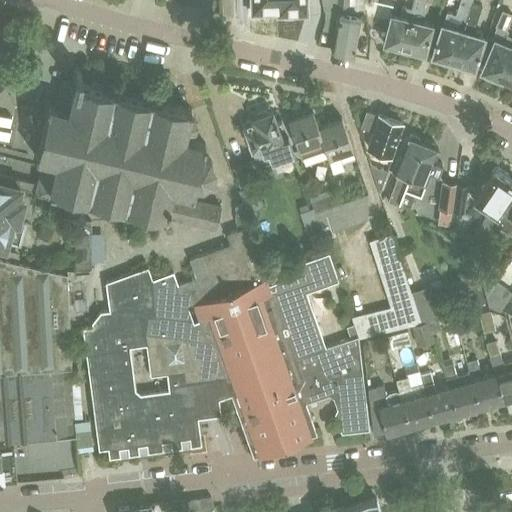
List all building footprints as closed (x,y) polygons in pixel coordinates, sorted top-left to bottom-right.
[(250,0),(251,0),(248,0),(248,12),(266,11),(266,7),(277,7),(278,7),(277,0),(250,0)] [(277,0),(278,7),(277,7),(277,10),(283,15),(292,15),(297,9),(305,8),(304,0),(277,0)] [(335,40),(334,48),(352,52),(359,14),(347,12),(348,0),(336,0),(336,10),(340,11),(336,32),(333,32),(332,40),(335,40)] [(388,20),(383,42),(385,42),(386,45),(392,47),(395,45),(403,47),(415,0),(405,0),(405,5),(402,5),(400,15),(390,13),(391,6),(374,2),(373,6),(364,4),(363,3),(365,15),(388,20)] [(424,0),(415,0),(403,47),(412,49),(413,52),(420,54),(422,52),(423,52),(431,23),(422,21),(424,10),(422,10),(424,0)] [(445,58),(452,60),(471,4),(471,0),(460,0),(461,0),(456,14),(445,11),(431,54),(435,55),(436,58),(442,60),(445,58)] [(481,7),(471,4),(452,60),(461,63),(462,66),(468,68),(470,66),(473,67),(483,36),(472,32),(481,7)] [(502,77),(504,78),(511,62),(511,60),(511,44),(503,41),(508,30),(506,29),(511,16),(511,14),(502,10),(495,25),(497,26),(492,37),(494,38),(480,69),(491,74),(490,76),(501,80),(502,77)] [(47,104),(45,110),(34,155),(44,158),(37,183),(21,179),(19,186),(35,190),(34,191),(49,195),(51,189),(64,193),(63,196),(75,199),(76,195),(101,202),(101,204),(112,207),(113,204),(138,211),(137,214),(149,217),(149,214),(165,218),(165,215),(214,227),(219,205),(191,198),(194,183),(199,183),(202,183),(205,182),(208,180),(210,177),(212,173),(213,169),(212,164),(211,161),(208,158),(204,155),(202,154),(204,144),(184,138),(185,135),(187,135),(191,133),(193,132),(194,130),(196,125),(196,124),(195,121),(193,118),(190,117),(188,116),(190,109),(175,105),(176,101),(165,98),(164,102),(139,96),(140,93),(128,90),(127,93),(103,87),(104,84),(92,81),(91,84),(77,81),(81,67),(74,65),(70,81),(62,79),(55,106),(47,104)] [(287,137),(283,138),(273,110),(269,111),(266,109),(259,112),(257,115),(253,116),(253,117),(243,121),(257,158),(268,154),(271,163),(294,154),(287,137)] [(323,141),(318,124),(313,109),(288,117),(299,149),(302,157),(326,148),(323,141)] [(392,154),(403,122),(379,114),(368,145),(369,147),(392,154)] [(342,115),(318,124),(323,141),(326,148),(329,156),(353,147),(346,127),(348,127),(347,123),(345,124),(342,115)] [(399,203),(400,201),(424,141),(421,140),(422,138),(411,133),(410,136),(406,134),(393,168),(400,171),(389,199),(399,203)] [(426,180),(429,171),(439,175),(443,164),(433,160),(439,147),(435,145),(436,143),(428,140),(427,142),(424,141),(400,201),(412,205),(418,191),(422,193),(427,180),(426,180)] [(243,202),(247,211),(260,206),(245,162),(231,167),(243,202)] [(486,228),(511,189),(511,176),(496,165),(474,198),(492,210),(486,218),(484,217),(479,224),(486,228)] [(387,172),(376,167),(374,174),(379,192),(387,172)] [(17,197),(19,186),(21,179),(0,173),(0,245),(4,247),(6,240),(19,243),(24,222),(17,220),(22,198),(17,197)] [(441,206),(454,208),(457,182),(444,180),(441,206)] [(468,183),(457,182),(454,208),(465,209),(468,183)] [(368,192),(343,201),(351,223),(367,218),(368,192)] [(496,222),(511,232),(511,198),(496,222)] [(334,204),(342,227),(351,223),(343,201),(341,202),(334,204)] [(235,205),(235,220),(238,229),(246,226),(251,224),(247,211),(243,202),(235,205)] [(324,208),(332,230),(342,227),(334,204),(324,208)] [(324,208),(315,211),(323,233),(332,230),(324,208)] [(91,269),(91,221),(73,221),(75,233),(75,268),(75,269),(91,269)] [(177,282),(173,271),(152,278),(154,314),(147,314),(147,315),(138,322),(141,345),(146,344),(150,374),(167,372),(221,365),(231,393),(254,455),(316,432),(305,402),(313,399),(298,355),(296,355),(289,336),(283,339),(277,322),(281,320),(269,286),(266,278),(246,226),(238,229),(226,233),(229,242),(201,252),(189,256),(196,275),(177,282)] [(372,249),(395,242),(392,230),(369,238),(372,249)] [(494,243),(483,235),(475,246),(487,254),(494,243)] [(399,253),(395,242),(372,249),(376,260),(399,253)] [(298,354),(329,343),(311,290),(343,279),(333,252),(295,266),(298,276),(269,286),(281,320),(277,322),(283,339),(289,336),(296,355),(298,355),(298,354)] [(403,264),(399,253),(376,260),(380,271),(403,264)] [(0,257),(0,442),(55,438),(56,443),(75,442),(70,367),(69,339),(66,274),(0,257)] [(496,280),(486,272),(489,268),(482,263),(478,268),(481,278),(486,295),(496,280)] [(403,264),(380,271),(383,282),(407,275),(403,264)] [(138,322),(147,315),(147,314),(154,314),(152,278),(148,265),(105,281),(109,309),(100,310),(91,321),(92,325),(82,326),(83,331),(82,331),(96,446),(108,445),(110,454),(201,442),(198,416),(221,413),(219,397),(231,393),(221,365),(193,368),(167,372),(169,389),(141,393),(135,388),(130,347),(141,345),(139,325),(138,322)] [(410,286),(407,275),(383,282),(387,293),(410,286)] [(511,293),(511,291),(496,280),(486,295),(489,306),(500,310),(511,293)] [(410,286),(387,293),(391,304),(414,297),(412,293),(410,286)] [(427,288),(412,293),(414,297),(422,321),(429,320),(437,318),(427,288)] [(377,308),(385,330),(412,324),(422,321),(414,297),(391,304),(377,308)] [(364,311),(372,333),(385,330),(377,308),(364,311)] [(364,311),(351,314),(358,334),(359,337),(372,333),(364,311)] [(437,318),(429,320),(432,332),(440,330),(437,318)] [(422,321),(412,324),(417,345),(434,341),(432,332),(429,320),(422,321)] [(407,329),(388,334),(391,348),(411,344),(407,329)] [(328,394),(363,382),(359,337),(358,334),(350,336),(329,343),(298,354),(298,355),(313,399),(328,394)] [(486,341),(495,372),(502,399),(511,395),(511,367),(505,369),(496,338),(486,341)] [(466,360),(469,370),(479,367),(476,357),(466,360)] [(443,368),(448,385),(455,412),(479,405),(472,378),(470,370),(456,374),(453,365),(443,368)] [(422,382),(425,391),(432,418),(455,412),(448,385),(435,389),(430,371),(420,373),(422,382)] [(495,372),(472,378),(479,405),(502,399),(495,372)] [(401,398),(408,424),(432,418),(425,391),(422,382),(409,386),(407,377),(396,380),(399,391),(401,398)] [(369,428),(363,382),(328,394),(341,400),(335,411),(342,431),(362,428),(362,429),(369,428)] [(408,424),(401,398),(399,391),(396,390),(387,392),(385,395),(382,384),(367,388),(370,408),(378,406),(385,431),(408,424)] [(13,445),(0,446),(0,481),(16,481),(13,445)] [(195,511),(214,505),(210,494),(179,498),(184,511),(195,511)] [(382,511),(377,497),(345,508),(344,506),(325,511),(382,511)] [(176,504),(174,498),(117,506),(113,511),(157,511),(162,510),(162,509),(176,504)]
